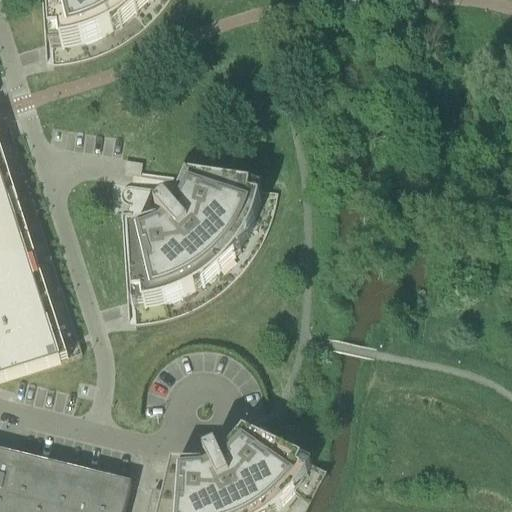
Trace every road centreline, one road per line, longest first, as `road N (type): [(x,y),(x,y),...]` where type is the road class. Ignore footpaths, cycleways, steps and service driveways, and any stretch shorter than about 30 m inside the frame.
road 1 (residential): [(96,441),(101,357),(0,28)]
road 2 (unclassified): [(179,435),(191,443),(218,436),(225,423),(220,400),(187,394),(173,425)]
